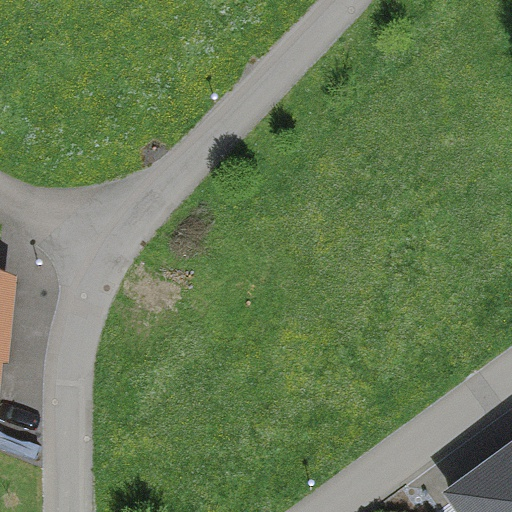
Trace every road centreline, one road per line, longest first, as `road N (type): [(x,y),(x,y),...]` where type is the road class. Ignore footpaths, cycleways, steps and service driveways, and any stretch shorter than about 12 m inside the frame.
road 1 (residential): [(343,0),(110,251)]
road 2 (residential): [(110,251),(84,320),(72,392),(72,511)]
road 3 (residential): [(511,377),(327,511)]
road 4 (residential): [(0,194),(110,251)]
